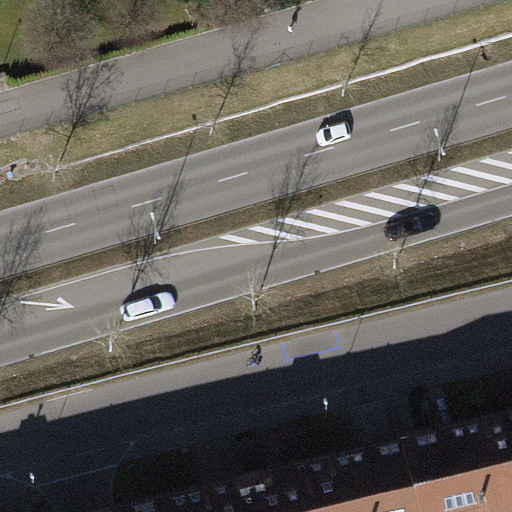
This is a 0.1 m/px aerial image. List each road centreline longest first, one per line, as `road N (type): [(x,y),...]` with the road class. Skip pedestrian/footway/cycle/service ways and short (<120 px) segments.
road 1 (secondary): [(511,93),(0,245)]
road 2 (secondary): [(0,344),(511,199)]
road 3 (residential): [(70,425),(511,319)]
road 4 (residential): [(0,123),(430,0)]
